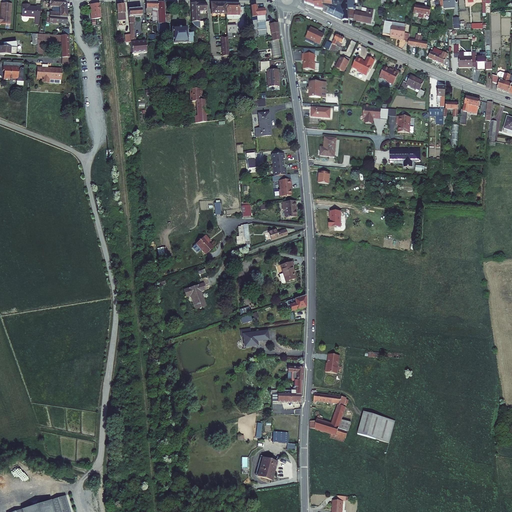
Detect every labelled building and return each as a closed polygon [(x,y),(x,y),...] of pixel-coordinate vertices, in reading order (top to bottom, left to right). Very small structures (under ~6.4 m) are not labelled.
[(52,13),(51,23),(69,24),(68,3),(65,1),(54,0),(51,0),(51,7),(55,8),(54,13),(52,13)] [(323,11),(327,12),(330,6),(333,5),(333,3),(331,3),(331,2),(333,2),(332,0),(305,0),(305,2),(315,5),(315,6),(323,8),(324,10),(323,11)] [(349,19),(349,18),(348,0),(332,0),(333,2),(331,2),(331,3),(333,3),(333,5),(330,6),(327,12),(341,20),(349,19)] [(355,19),(373,22),(375,8),(368,7),(368,11),(357,9),(355,9),(355,0),(352,0),(352,9),(350,9),(349,0),(348,0),(349,18),(355,17),(355,19)] [(453,0),(442,0),(443,8),(443,10),(454,9),(453,0)] [(168,2),(149,2),(149,9),(156,8),(157,21),(161,21),(162,23),(169,22),(168,14),(168,2)] [(101,3),(89,3),(90,9),(91,9),(92,22),(99,22),(99,19),(102,19),(101,3)] [(208,3),(194,3),(196,19),(203,18),(203,13),(210,12),(210,5),(208,5),(208,3)] [(228,4),(214,3),(215,14),(229,15),(228,4)] [(1,16),(0,23),(0,24),(12,25),(14,5),(4,4),(3,16),(1,16)] [(242,4),(228,4),(229,15),(240,16),(242,16),(242,4)] [(24,5),(24,18),(33,18),(33,8),(30,8),(31,5),(24,5)] [(127,5),(120,5),(121,20),(128,20),(127,5)] [(39,8),(33,8),(33,18),(42,19),(42,7),(39,7),(39,8)] [(262,7),(256,8),(258,28),(262,27),(261,23),(270,22),(269,10),(262,10),(262,7)] [(424,9),(416,8),(414,15),(420,16),(419,20),(422,21),(424,9)] [(144,9),(131,10),(134,34),(134,38),(138,38),(137,24),(138,23),(138,17),(145,17),(144,9)] [(432,11),(424,9),(422,21),(424,21),(425,17),(430,18),(432,11)] [(190,25),(176,27),(178,42),(197,40),(196,29),(191,30),(190,25)] [(102,26),(92,27),(93,35),(98,35),(98,30),(102,30),(102,26)] [(240,27),(230,27),(231,35),(240,35),(240,27)] [(407,29),(393,27),(391,38),(401,39),(400,41),(405,41),(406,35),(407,29)] [(312,38),(326,44),(331,35),(322,31),(322,30),(317,28),(312,38)] [(343,33),(339,44),(337,48),(339,48),(339,50),(347,50),(347,48),(346,47),(350,37),(343,33)] [(0,42),(0,54),(37,57),(37,40),(37,34),(33,34),(33,46),(27,46),(26,49),(23,49),(23,50),(11,50),(11,43),(0,42)] [(63,57),(63,36),(41,34),(37,34),(37,40),(42,40),(57,41),(57,58),(63,58),(63,57)] [(225,58),(227,58),(232,58),(231,37),(224,37),(225,58)] [(416,42),(410,41),(409,42),(409,46),(428,50),(428,47),(429,44),(422,43),(423,38),(417,37),(416,42)] [(141,42),(135,42),(136,55),(149,53),(148,41),(141,42)] [(460,48),(456,48),(456,60),(461,60),(461,71),(474,71),(474,55),(460,56),(460,48)] [(432,51),(429,59),(451,67),(451,56),(444,53),(443,57),(434,54),(434,52),(432,51)] [(312,53),(305,53),(304,60),(306,60),(305,68),(317,69),(317,62),(316,61),(317,54),(312,53)] [(474,55),(474,71),(478,70),(478,74),(488,73),(488,66),(488,55),(474,55)] [(358,57),(354,67),(360,69),(359,70),(365,73),(365,72),(369,73),(373,64),(374,65),(376,59),(369,56),(367,62),(364,60),(364,59),(358,57)] [(337,69),(346,73),(352,60),(346,57),(345,59),(341,58),(337,69)] [(19,70),(19,68),(3,67),(3,71),(5,71),(5,74),(4,75),(4,80),(10,80),(10,79),(17,79),(17,81),(23,82),(24,68),(23,68),(22,68),(21,69),(20,69),(20,70),(19,70)] [(42,67),(41,77),(48,78),(48,82),(65,83),(66,82),(67,69),(42,67)] [(394,70),(386,67),(382,76),(390,80),(390,81),(396,84),(401,71),(395,68),(394,70)] [(282,72),(271,73),(272,89),(283,88),(282,72)] [(174,74),(165,75),(166,83),(174,83),(174,74)] [(407,80),(403,88),(408,90),(410,85),(422,90),(420,96),(425,98),(429,91),(423,89),(427,81),(413,74),(410,81),(407,80)] [(500,85),(498,90),(505,92),(509,76),(501,74),(499,76),(498,77),(495,76),(495,84),(500,85)] [(325,84),(313,83),(312,98),(324,99),(325,84)] [(443,104),(442,111),(442,115),(447,115),(448,87),(440,86),(440,99),(443,99),(443,104)] [(203,87),(193,87),(194,99),(198,99),(200,116),(196,116),(197,124),(209,123),(207,98),(204,98),(203,87)] [(465,113),(464,119),(473,120),(473,115),(482,116),(484,103),(471,99),(468,114),(465,113)] [(462,104),(451,103),(450,111),(457,111),(457,119),(459,120),(459,122),(461,122),(462,104)] [(316,108),(315,117),(334,119),(335,110),(316,108)] [(384,119),(385,110),(367,109),(367,116),(371,120),(370,121),(369,125),(376,125),(376,120),(378,118),(380,118),(380,119),(384,119)] [(442,111),(432,111),(432,118),(446,119),(447,115),(442,115),(442,111)] [(259,128),(256,128),(256,138),(270,137),(268,113),(258,114),(259,128)] [(414,119),(401,118),(400,125),(402,125),(402,134),(413,135),(414,119)] [(500,122),(494,121),(494,124),(492,145),(497,145),(500,122)] [(234,126),(216,127),(224,213),(242,211),(234,126)] [(325,148),(323,157),(336,159),(339,141),(329,139),(327,148),(325,148)] [(424,154),(413,153),(413,152),(411,152),(408,154),(407,153),(406,153),(405,152),(404,152),(399,152),(398,152),(394,152),(393,162),(397,163),(397,161),(401,161),(401,162),(405,163),(406,162),(407,164),(407,169),(414,169),(414,164),(418,164),(418,165),(423,165),(424,154)] [(253,154),(245,154),(247,171),(255,170),(253,154)] [(273,177),(286,176),(285,170),(284,170),(283,160),(284,159),(284,154),(271,155),(273,177)] [(322,174),(321,185),(331,186),(332,175),(322,174)] [(290,180),(278,181),(279,190),(278,190),(278,197),(290,196),(289,186),(290,186),(290,180)] [(300,200),(288,201),(289,209),(290,209),(291,217),(302,217),(302,210),(301,210),(300,200)] [(333,224),(333,230),(344,231),(346,216),(337,215),(336,224),(333,224)] [(243,225),(240,226),(241,235),(238,235),(239,253),(248,251),(246,223),(243,223),(243,225)] [(281,229),(273,233),(276,241),(293,236),(291,230),(283,233),(281,229)] [(210,236),(200,244),(209,255),(217,249),(211,241),(213,240),(210,236)] [(285,266),(291,283),(300,279),(296,267),(298,266),(297,262),(285,266)] [(188,293),(190,300),(195,299),(198,308),(202,307),(204,310),(210,308),(205,294),(210,292),(208,286),(188,293)] [(289,303),(292,311),(305,306),(305,297),(289,303)] [(263,340),(262,333),(252,334),(252,330),(242,331),(243,336),(244,336),(245,340),(246,340),(246,343),(246,345),(246,346),(248,347),(250,347),(251,347),(251,346),(254,346),(256,346),(257,345),(258,344),(258,343),(257,341),(263,340)] [(329,374),(340,375),(342,356),(331,356),(330,368),(329,374)] [(291,368),(290,380),(296,380),(303,380),(305,380),(305,368),(291,368)] [(302,402),(303,394),(299,394),(299,392),(292,392),(292,391),(287,391),(287,395),(294,395),(294,402),(302,402)] [(317,394),(315,405),(321,405),(322,403),(342,405),(335,425),(324,422),(325,418),(319,416),(318,420),(313,418),(312,423),(312,428),(334,434),(332,439),(348,444),(355,420),(346,417),(348,408),(346,407),(346,405),(349,405),(350,400),(346,400),(346,398),(317,394)] [(366,414),(360,435),(392,443),(397,422),(366,414)] [(276,435),(276,444),(291,445),(292,435),(276,435)] [(263,460),(259,479),(276,482),(280,463),(263,460)] [(69,511),(64,494),(12,511),(69,511)] [(340,501),(335,501),(334,511),(344,511),(345,501),(340,501)]
